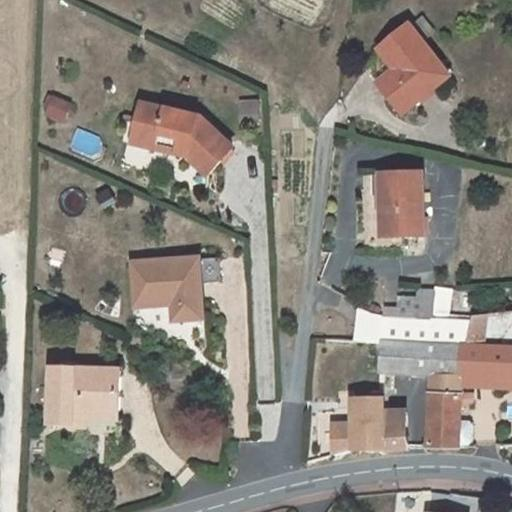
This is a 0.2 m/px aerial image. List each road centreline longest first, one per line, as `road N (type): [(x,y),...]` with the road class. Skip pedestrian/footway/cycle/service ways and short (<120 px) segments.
road 1 (unclassified): [(511,481),(426,470),(288,489),(207,511)]
road 2 (unknown): [(12,511),(19,322),(0,260)]
